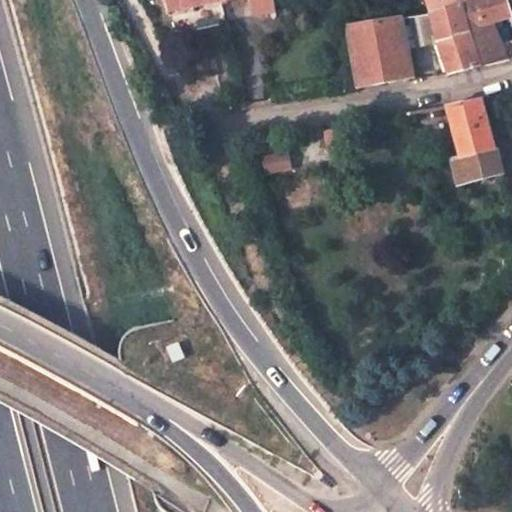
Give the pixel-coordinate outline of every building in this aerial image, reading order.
[(171,0),(174,9),(220,0),(171,0)] [(276,0),(250,0),(252,9),(277,5),(276,0)] [(459,0),(429,0),(434,13),(462,6),(459,0)] [(508,62),(497,24),(511,20),(505,0),(483,0),(462,6),(484,67),(508,62)] [(462,6),(434,13),(450,74),(484,67),(462,6)] [(428,17),(409,21),(415,48),(434,45),(428,17)] [(413,81),(400,21),(366,28),(347,30),(362,90),(413,81)] [(446,113),(455,151),(451,153),(458,191),(500,182),(480,106),(446,113)] [(440,195),(432,161),(412,163),(422,199),(440,195)]
